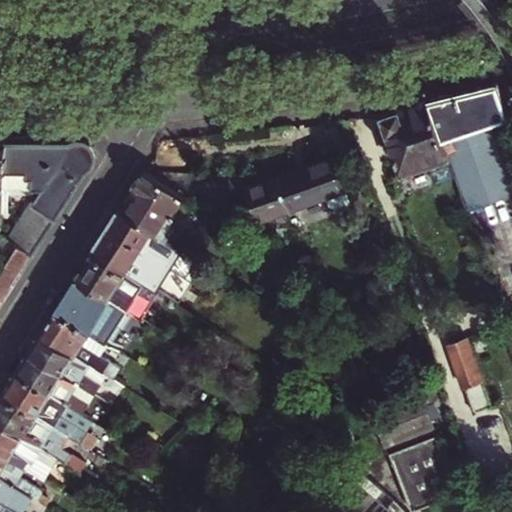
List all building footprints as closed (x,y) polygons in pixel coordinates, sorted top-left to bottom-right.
[(501,81),(481,86),(493,121),(511,115),(501,81)] [(446,137),(493,121),(481,86),(432,97),(446,137)] [(432,97),(386,113),(407,174),(453,159),(446,137),(432,97)] [(511,174),(493,121),(446,137),(453,159),(471,209),(511,194),(511,174)] [(0,215),(4,216),(6,186),(9,139),(0,138),(0,215)] [(96,143),(9,139),(6,186),(38,187),(37,191),(41,194),(13,240),(35,253),(99,153),(96,143)] [(354,203),(349,189),(337,156),(283,175),(159,169),(155,175),(184,193),(185,194),(196,193),(229,216),(299,219),(294,207),(330,195),(333,205),(339,208),(354,203)] [(141,191),(127,213),(146,225),(168,239),(172,232),(167,228),(177,212),(174,209),(184,193),(155,175),(147,170),(136,187),(141,191)] [(511,194),(471,209),(474,218),(511,205),(511,194)] [(121,210),(96,251),(129,272),(140,254),(132,249),(146,225),(127,213),(121,210)] [(159,254),(168,239),(146,225),(132,249),(140,254),(145,245),(159,254)] [(24,271),(35,253),(13,240),(5,235),(0,243),(0,256),(2,258),(24,271)] [(96,251),(79,277),(128,308),(144,282),(129,272),(96,251)] [(2,258),(0,261),(0,274),(16,284),(24,271),(2,258)] [(16,284),(0,274),(0,293),(7,298),(16,284)] [(128,308),(79,277),(59,309),(94,331),(105,314),(119,323),(128,308)] [(128,308),(140,316),(157,290),(144,282),(128,308)] [(59,309),(44,333),(107,372),(114,359),(105,354),(112,342),(94,331),(59,309)] [(32,352),(97,394),(109,374),(107,372),(44,333),(32,352)] [(451,343),(462,377),(466,387),(469,386),(485,379),(470,336),(451,343)] [(86,412),(97,394),(32,352),(21,369),(86,412)] [(21,369),(6,393),(73,435),(82,441),(97,419),(86,412),(21,369)] [(425,389),(373,408),(389,451),(396,449),(417,503),(442,494),(449,511),(471,511),(465,506),(459,487),(462,486),(442,430),(456,425),(438,378),(425,389)] [(485,379),(469,386),(478,409),(494,403),(485,379)] [(73,435),(6,393),(0,401),(0,416),(69,461),(73,463),(78,453),(79,452),(67,445),(73,435)] [(65,468),(69,461),(0,416),(0,446),(32,467),(44,475),(53,461),(65,468)] [(348,446),(356,440),(350,425),(334,437),(348,446)] [(95,430),(89,440),(97,445),(103,435),(95,430)] [(32,467),(0,446),(0,471),(19,483),(41,498),(46,489),(27,475),(32,467)] [(73,463),(84,470),(89,460),(78,453),(73,463)] [(319,488),(347,511),(410,511),(348,455),(319,488)] [(0,471),(0,498),(7,502),(22,511),(25,511),(31,503),(14,492),(19,483),(0,471)] [(347,511),(319,488),(298,511),(347,511)] [(7,502),(0,498),(0,511),(21,511),(22,511),(7,502)] [(280,511),(269,502),(260,511),(280,511)]
